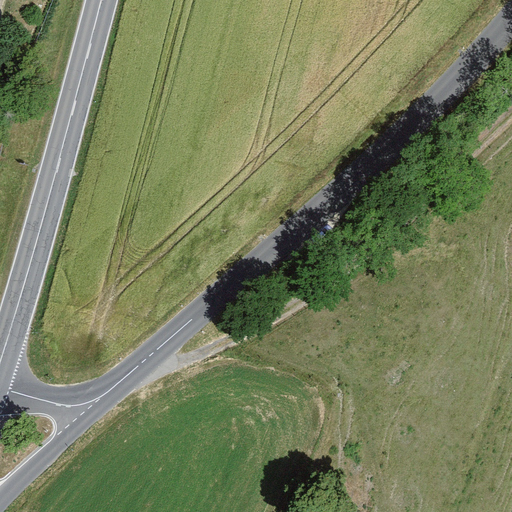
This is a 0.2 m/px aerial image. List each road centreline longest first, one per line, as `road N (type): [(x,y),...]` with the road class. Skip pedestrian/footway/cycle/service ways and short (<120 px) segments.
road 1 (tertiary): [(511,27),(364,181),(121,385)]
road 2 (track): [(121,385),(230,332),(511,88)]
road 3 (primary): [(99,0),(0,365)]
road 4 (tertiary): [(0,504),(121,385)]
road 5 (tertiary): [(0,380),(74,397),(121,385)]
